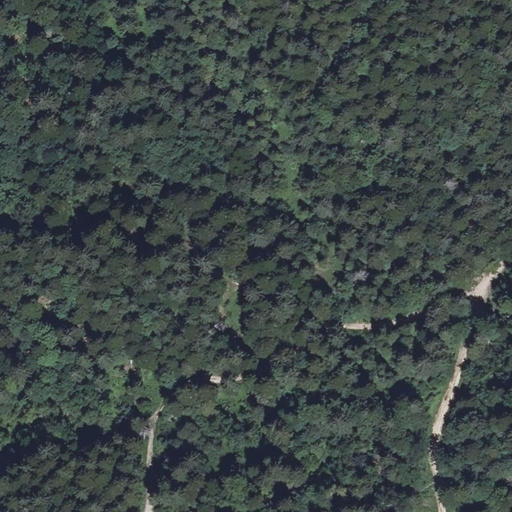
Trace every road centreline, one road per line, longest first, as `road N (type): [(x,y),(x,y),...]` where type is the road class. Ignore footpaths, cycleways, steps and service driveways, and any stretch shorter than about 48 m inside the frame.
road 1 (track): [(486,287),(451,294),(410,317),(323,328),(251,382),(204,386),(176,400),(149,430),(145,511)]
road 2 (track): [(441,511),(436,423),(486,287)]
